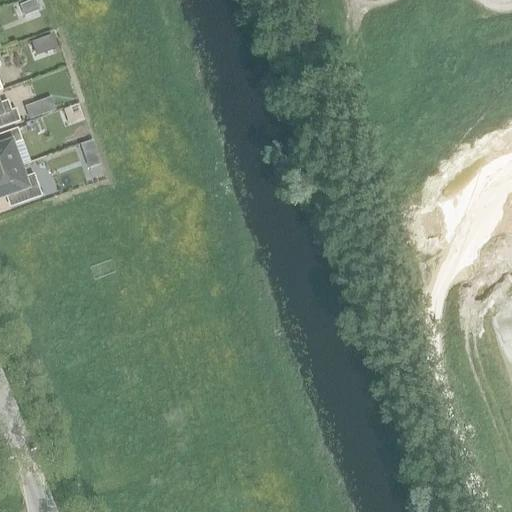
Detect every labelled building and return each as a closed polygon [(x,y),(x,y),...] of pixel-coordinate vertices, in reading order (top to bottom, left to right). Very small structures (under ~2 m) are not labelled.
[(0,92),(2,92),(2,91),(0,92),(0,130),(20,123),(15,111),(11,113),(7,103),(0,105),(0,92)] [(27,122),(42,117),(38,107),(23,112),(27,122)] [(11,147),(21,143),(17,131),(0,136),(0,174),(19,168),(11,147)] [(94,150),(92,143),(80,147),(82,154),(94,150)] [(23,180),(19,168),(0,174),(0,200),(15,195),(18,206),(10,209),(10,210),(41,198),(33,176),(23,180)]
